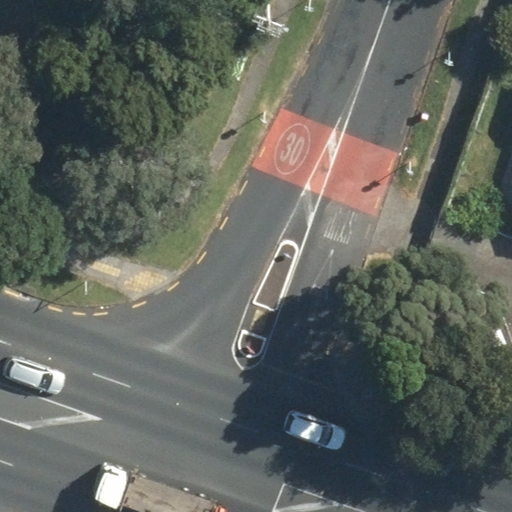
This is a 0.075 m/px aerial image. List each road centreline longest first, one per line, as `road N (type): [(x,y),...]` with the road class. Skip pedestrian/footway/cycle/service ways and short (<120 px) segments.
road 1 (residential): [(223,472),(390,0)]
road 2 (primary): [(0,394),(223,472)]
road 3 (primary): [(223,472),(344,511)]
